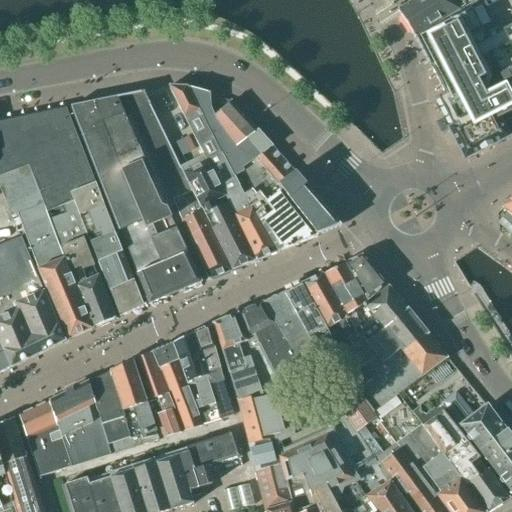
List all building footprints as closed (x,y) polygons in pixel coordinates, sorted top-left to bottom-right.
[(476,0),(417,0),(398,12),(415,40),(415,39),(415,40),(476,0)] [(472,11),(416,40),(445,97),(437,101),(449,131),(452,130),(464,161),(508,138),(499,121),(501,120),(503,122),(511,117),(511,114),(511,113),(511,25),(487,39),(472,11)] [(268,236),(187,89),(169,88),(185,121),(197,143),(204,158),(255,263),(278,254),(268,236)] [(259,172),(282,160),(271,148),(258,133),(231,103),(210,95),(187,89),(268,236),(278,254),(313,240),(281,200),(259,172)] [(174,155),(163,133),(143,94),(70,108),(119,233),(149,306),(201,284),(167,211),(175,207),(174,201),(194,193),(182,170),(181,170),(174,155)] [(71,197),(96,187),(65,109),(63,110),(64,110),(0,123),(0,178),(29,167),(48,213),(64,207),(67,215),(51,221),(93,331),(92,331),(93,331),(116,321),(83,241),(88,239),(71,197)] [(232,272),(255,263),(204,158),(182,170),(194,193),(223,254),(232,272)] [(281,200),(306,187),(296,175),(282,160),(259,172),(281,200)] [(93,331),(51,221),(48,213),(29,167),(0,178),(0,186),(21,239),(22,238),(64,344),(92,331),(93,331)] [(71,197),(88,239),(120,319),(122,318),(121,318),(144,308),(134,283),(130,274),(130,272),(129,272),(119,245),(110,225),(96,187),(71,197)] [(281,200),(313,240),(317,239),(318,237),(317,236),(326,233),(335,225),(304,190),(306,188),(306,187),(281,200)] [(231,272),(232,272),(223,254),(194,193),(174,201),(175,207),(183,223),(209,281),(231,272)] [(511,197),(502,208),(511,216),(511,197)] [(0,342),(11,370),(64,344),(22,238),(21,239),(0,247),(0,342)] [(368,303),(387,287),(362,257),(353,261),(345,265),(368,303)] [(364,305),(368,303),(345,265),(323,276),(356,336),(357,338),(367,322),(371,319),(364,305)] [(356,336),(323,276),(322,276),(301,286),(335,348),(356,336)] [(329,351),(335,348),(301,286),(284,294),(323,365),(333,358),(329,351)] [(408,343),(424,332),(407,312),(408,311),(387,287),(368,303),(364,305),(371,319),(367,322),(357,338),(356,336),(335,348),(329,351),(333,358),(358,392),(385,371),(383,369),(404,354),(405,355),(413,350),(408,343)] [(323,365),(284,294),(262,304),(307,375),(312,371),(313,372),(323,365)] [(289,390),(307,375),(262,304),(237,316),(264,387),(259,389),(262,396),(273,442),(288,439),(318,428),(343,415),(337,406),(325,389),(301,408),(289,390)] [(264,387),(237,316),(213,327),(213,328),(229,376),(237,403),(262,396),(259,389),(264,387)] [(214,418),(215,423),(222,421),(221,421),(233,417),(214,349),(208,329),(193,336),(199,355),(220,417),(214,418)] [(421,378),(422,379),(446,360),(431,340),(424,332),(408,343),(413,350),(405,355),(404,354),(383,369),(385,371),(393,380),(400,375),(409,387),(421,378)] [(203,428),(215,423),(214,418),(220,417),(199,355),(193,336),(172,345),(188,387),(197,386),(198,401),(193,403),(196,409),(203,428)] [(0,375),(11,370),(0,342),(0,375)] [(188,387),(172,345),(151,354),(152,354),(151,354),(175,415),(196,409),(193,403),(198,401),(197,386),(188,387)] [(175,415),(151,354),(133,362),(139,381),(155,431),(161,429),(164,440),(182,434),(175,415)] [(337,406),(358,392),(333,358),(323,365),(313,372),(325,389),(337,406)] [(159,441),(155,431),(139,381),(133,362),(131,363),(109,374),(123,416),(100,423),(107,448),(109,457),(159,441)] [(398,396),(422,379),(421,378),(409,387),(400,375),(393,380),(385,371),(358,392),(373,414),(398,396)] [(94,403),(100,423),(123,416),(109,374),(88,384),(94,403)] [(107,448),(100,423),(94,403),(88,384),(50,403),(57,425),(59,433),(69,461),(107,448)] [(373,414),(358,392),(337,406),(343,415),(357,434),(377,419),(373,414)] [(274,446),(273,442),(262,396),(237,403),(249,447),(248,447),(250,452),(274,446)] [(445,410),(450,406),(446,401),(434,410),(433,409),(424,415),(419,408),(411,414),(421,427),(422,428),(442,413),(445,410)] [(57,425),(50,403),(19,417),(33,462),(36,472),(38,479),(71,469),(69,461),(59,433),(57,425)] [(445,410),(460,429),(511,496),(511,440),(507,434),(506,434),(487,408),(471,420),(466,415),(465,416),(455,403),(450,406),(445,410)] [(182,434),(203,428),(196,409),(175,415),(182,434)] [(442,455),(482,511),(491,511),(509,501),(508,500),(478,459),(442,413),(422,428),(442,455)] [(361,441),(357,434),(343,415),(318,428),(288,439),(273,442),(274,446),(287,484),(302,480),(316,511),(344,511),(333,491),(356,480),(375,511),(408,511),(374,462),(374,461),(361,441)] [(29,468),(14,419),(0,426),(0,463),(15,511),(40,511),(30,474),(29,468)] [(379,438),(387,433),(379,423),(372,428),(379,438)] [(482,511),(442,455),(422,428),(421,427),(396,445),(400,450),(418,473),(446,511),(482,511)] [(203,444),(210,468),(240,459),(233,435),(203,444)] [(207,469),(210,468),(203,444),(175,453),(177,458),(175,459),(190,506),(193,505),(191,499),(200,496),(198,490),(212,486),(207,469)] [(294,511),(311,511),(316,511),(302,480),(287,484),(274,446),(250,452),(255,473),(265,511),(292,504),(294,511)] [(414,511),(446,511),(418,473),(400,450),(380,465),(414,511)] [(159,511),(171,511),(190,506),(175,459),(146,468),(159,511)] [(15,511),(0,463),(0,511),(15,511)] [(127,511),(159,511),(146,468),(117,477),(127,511)] [(99,511),(127,511),(117,477),(91,486),(99,511)] [(99,511),(91,486),(89,486),(87,480),(63,487),(70,511),(99,511)] [(344,511),(375,511),(356,480),(333,491),(344,511)]
